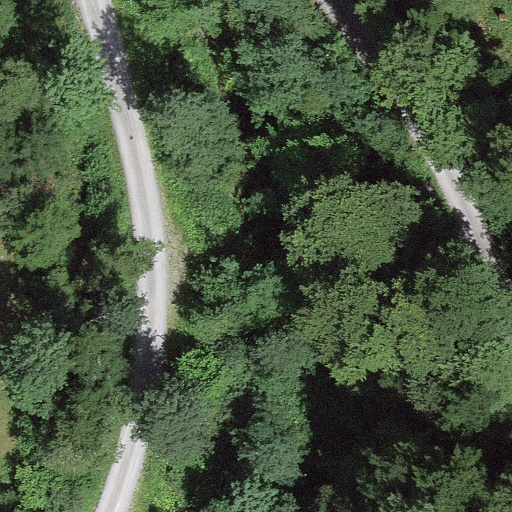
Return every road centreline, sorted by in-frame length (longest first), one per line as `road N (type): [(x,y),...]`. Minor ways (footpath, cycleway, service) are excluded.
road 1 (track): [(106,511),(146,361),(155,212),(139,119),(96,0)]
road 2 (track): [(322,0),(511,308)]
